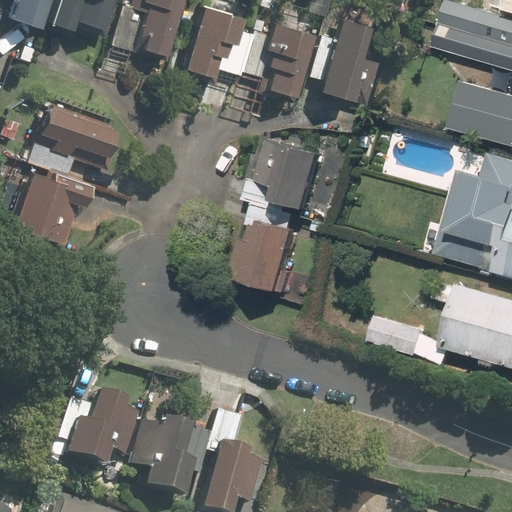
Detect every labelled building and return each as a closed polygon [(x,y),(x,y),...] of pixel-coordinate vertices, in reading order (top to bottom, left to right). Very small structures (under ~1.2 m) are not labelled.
[(40,0),(4,0),(0,13),(0,18),(31,29),(40,0)] [(105,0),(60,0),(54,20),(95,34),(105,0)] [(155,60),(174,0),(125,0),(111,46),(155,60)] [(511,0),(510,0),(503,28),(511,30),(511,0)] [(198,5),(177,68),(214,80),(235,17),(198,5)] [(285,96),(306,32),(268,19),(246,83),(285,96)] [(337,19),(313,91),(345,101),(369,29),(337,19)] [(511,95),(466,82),(452,130),(511,146),(511,95)] [(96,167),(109,127),(40,105),(27,144),(96,167)] [(256,181),(279,189),(276,200),(312,212),(320,186),(319,186),(328,158),(270,139),(256,181)] [(511,159),(491,154),(485,179),(466,174),(462,191),(458,190),(440,257),(511,277),(511,159)] [(76,189),(23,171),(5,226),(58,243),(76,189)] [(302,238),(253,222),(235,279),(283,295),(302,238)] [(444,347),(511,365),(511,298),(461,284),(444,347)] [(371,342),(418,355),(425,330),(378,317),(371,342)] [(120,404),(77,389),(54,454),(97,469),(120,404)] [(196,433),(151,417),(127,484),(173,500),(196,433)] [(238,511),(257,459),(210,443),(188,507),(200,511),(238,511)] [(107,511),(53,493),(46,511),(107,511)]
